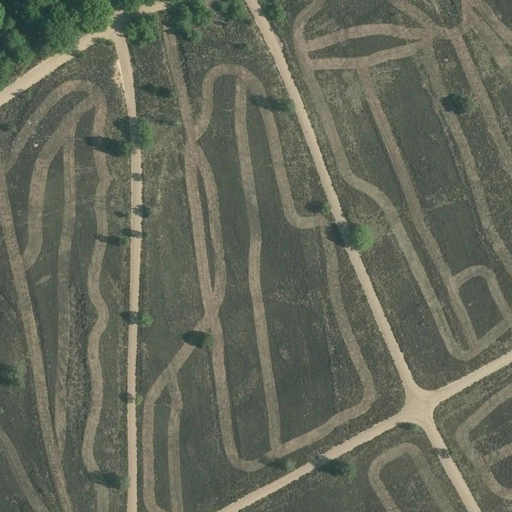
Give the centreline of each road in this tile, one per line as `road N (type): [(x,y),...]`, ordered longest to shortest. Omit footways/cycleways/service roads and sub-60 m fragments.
road 1 (track): [(248,0),(418,407),(224,511)]
road 2 (track): [(132,511),(135,164),(116,20)]
road 3 (track): [(477,511),(418,407),(511,356)]
road 4 (track): [(116,20),(0,97)]
